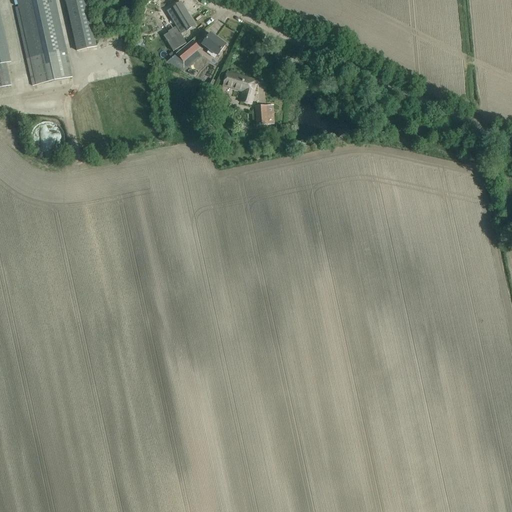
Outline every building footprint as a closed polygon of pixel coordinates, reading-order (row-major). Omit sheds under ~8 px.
[(17,0),(19,7),(15,8),(33,86),(72,78),(56,5),(54,0),(17,0)] [(96,47),(85,0),(65,0),(77,51),(96,47)] [(184,27),(187,31),(195,26),(181,3),(172,8),(169,3),(164,6),(166,10),(165,11),(168,16),(173,12),(177,18),(173,21),(178,29),(182,26),(183,28),(184,27)] [(0,88),(11,86),(6,64),(10,63),(0,17),(0,88)] [(174,52),(187,43),(181,35),(173,41),(168,33),(163,37),(174,52)] [(211,34),(205,42),(203,45),(217,56),(226,45),(211,34)] [(192,42),(176,55),(183,62),(198,49),(192,42)] [(223,86),(243,92),(240,102),(250,105),(257,81),(227,72),(223,86)] [(86,151),(103,147),(93,100),(76,105),(86,151)] [(257,126),(275,125),(274,115),(267,115),(267,106),(256,107),(257,126)]
